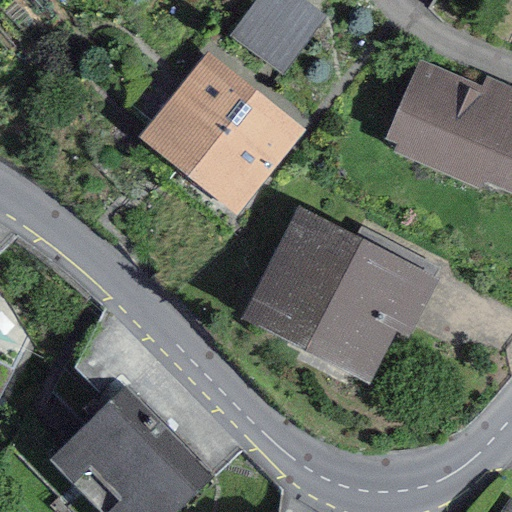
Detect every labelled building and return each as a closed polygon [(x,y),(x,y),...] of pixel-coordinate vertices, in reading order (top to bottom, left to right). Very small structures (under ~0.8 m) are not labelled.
[(288,69),(330,11),(314,0),(256,0),(234,31),(288,69)] [(312,123),(213,44),(145,129),(243,208),(312,123)] [(393,131),(404,136),(400,144),(491,182),(494,174),(511,181),(511,80),(490,71),(486,81),(425,55),(393,131)] [(447,269),(307,200),(251,311),(379,374),(405,322),(417,328),(447,269)] [(0,393),(30,335),(0,287),(0,393)] [(176,511),(217,472),(127,381),(52,455),(109,511),(176,511)] [(511,511),(511,497),(502,511),(511,511)]
